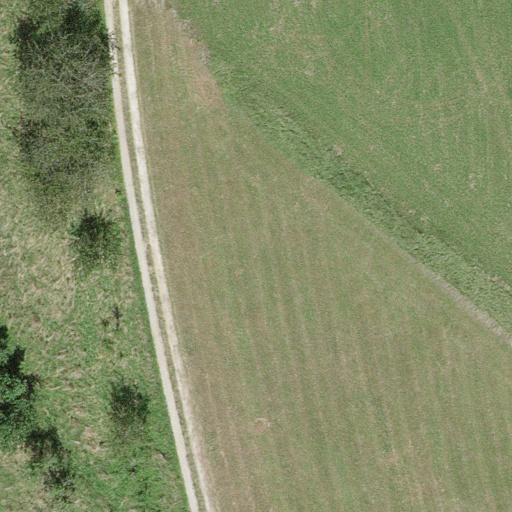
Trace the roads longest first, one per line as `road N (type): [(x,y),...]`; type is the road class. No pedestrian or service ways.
road 1 (track): [(105,0),(110,80),(194,511)]
road 2 (track): [(138,511),(11,371),(0,342)]
